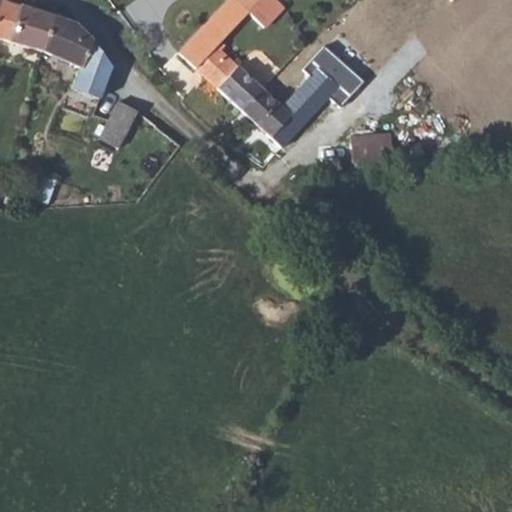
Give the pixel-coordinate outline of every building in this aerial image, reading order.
[(3,0),(0,7),(0,42),(42,56),(54,18),(3,0)] [(230,0),(179,55),(241,112),(262,89),(220,52),(226,46),(222,42),(249,13),(264,27),(283,6),(276,0),(230,0)] [(54,18),(42,56),(77,73),(71,89),(98,100),(110,73),(90,42),(78,27),(54,18)] [(242,64),(265,84),(279,67),(256,47),(242,64)] [(305,68),(311,74),(317,67),(337,86),(327,97),(339,108),(363,81),(323,47),(305,68)] [(262,89),(241,112),(280,148),(327,97),(337,86),(317,67),(311,74),(281,106),(262,89)] [(118,104),(98,141),(118,151),(137,115),(118,104)] [(391,134),(389,133),(352,137),(354,163),(394,159),(391,134)]
